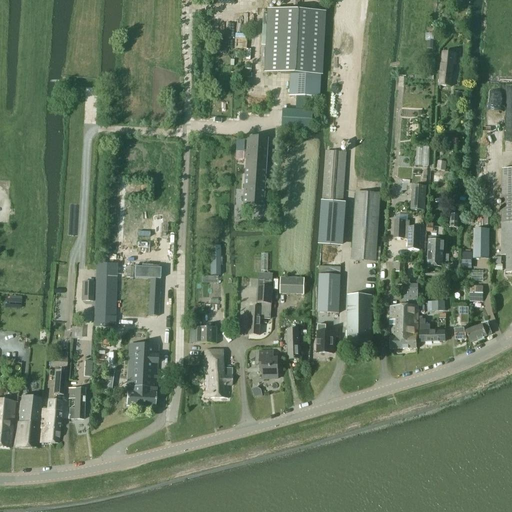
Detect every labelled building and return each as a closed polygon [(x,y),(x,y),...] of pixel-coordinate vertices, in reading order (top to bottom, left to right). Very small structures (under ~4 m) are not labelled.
[(321,76),(325,12),(267,9),(263,73),(289,74),(288,97),(319,98),(320,76),(321,76)] [(455,65),(456,55),(443,53),(439,86),(450,87),(453,65),(455,65)] [(302,125),(301,132),(309,133),(310,117),(303,116),(303,125),(302,125)] [(246,142),(242,205),(263,207),(266,143),(246,142)] [(326,152),(322,202),(342,203),(346,153),(326,152)] [(502,196),(501,224),(501,256),(506,256),(506,274),(511,274),(511,169),(502,170),(502,196)] [(433,173),(432,183),(433,183),(432,187),(439,188),(439,183),(443,183),(444,173),(433,173)] [(412,186),(411,207),(411,210),(424,211),(425,187),(412,186)] [(375,262),(380,194),(356,193),(351,260),(375,262)] [(321,202),(318,246),(344,248),(347,204),(342,203),(322,202),(321,202)] [(458,229),(458,216),(450,216),(449,228),(458,229)] [(408,239),(407,250),(419,251),(420,228),(409,228),(409,222),(395,221),(394,239),(403,239),(408,239)] [(488,260),(489,233),(489,230),(488,230),(473,230),(472,260),(488,260)] [(428,242),(427,252),(443,253),(444,242),(444,240),(441,240),(441,242),(439,242),(439,238),(431,237),(428,237),(428,242)] [(220,258),(220,251),(220,247),(210,247),(210,276),(220,276),(220,258)] [(427,252),(427,267),(442,267),(448,268),(449,256),(443,256),(443,253),(427,252)] [(403,273),(404,263),(396,262),(395,272),(403,273)] [(319,280),(318,315),(339,315),(340,281),(341,268),(319,267),(319,280)] [(134,269),(134,278),(151,279),(151,280),(150,285),(159,285),(160,285),(161,270),(134,269)] [(261,303),(261,308),(250,308),(249,318),(248,335),(259,336),(260,319),(270,320),(271,304),(272,288),(273,274),(271,274),(259,274),(258,287),(257,303),(261,303)] [(114,328),(115,277),(96,277),(94,327),(114,328)] [(280,278),(279,295),(304,296),(304,280),(280,278)] [(81,302),(92,302),(93,302),(94,283),(81,283),(81,302)] [(482,301),(483,287),(470,287),(469,301),(482,301)] [(390,350),(401,350),(417,349),(418,307),(417,289),(403,290),(404,307),(390,307),(390,350)] [(370,333),(371,296),(368,296),(365,296),(348,296),(347,350),(370,351),(370,333)] [(432,303),(427,303),(427,312),(432,312),(444,312),(444,302),(432,303)] [(125,303),(124,314),(134,314),(134,303),(125,303)] [(135,306),(135,326),(147,326),(147,316),(144,316),(144,307),(135,306)] [(461,324),(468,324),(469,308),(458,308),(459,314),(460,319),(461,324)] [(445,342),(445,332),(429,332),(429,326),(425,325),(425,320),(422,320),(422,318),(420,318),(419,333),(420,343),(445,342)] [(470,344),(486,337),(491,335),(487,325),(466,333),(470,344)] [(316,332),(316,354),(317,354),(333,354),(334,334),(325,333),(326,327),(318,327),(317,332),(316,332)] [(195,328),(194,344),(216,344),(216,328),(195,328)] [(288,360),(299,359),(299,330),(287,331),(288,360)] [(455,341),(466,340),(465,330),(462,330),(462,331),(454,331),(455,341)] [(129,346),(126,377),(126,393),(126,407),(155,408),(156,394),(158,347),(129,346)] [(231,386),(232,369),(223,369),(223,351),(205,351),(204,364),(204,375),(205,391),(205,399),(227,399),(227,386),(231,386)] [(263,380),(277,379),(277,359),(273,359),(273,352),(260,353),(260,369),(263,369),(263,380)] [(50,366),(59,367),(66,368),(67,359),(51,358),(50,366)] [(53,395),(54,395),(64,396),(66,372),(55,371),(53,395)] [(68,399),(69,399),(74,399),(74,405),(84,405),(84,390),(76,390),(76,389),(76,390),(68,389),(68,399)] [(39,424),(41,399),(21,397),(18,422),(17,431),(17,433),(16,448),(37,448),(38,433),(39,424)] [(13,419),(14,403),(0,400),(0,447),(10,448),(11,440),(12,430),(13,419)] [(47,407),(47,411),(47,412),(50,412),(50,416),(60,417),(61,409),(61,406),(61,403),(48,401),(48,405),(47,405),(47,407)] [(83,420),(84,405),(74,405),(74,409),(69,409),(69,416),(68,416),(69,416),(69,420),(83,420)] [(58,444),(59,430),(48,429),(49,426),(47,426),(47,420),(49,420),(50,416),(50,412),(47,412),(47,411),(42,410),(40,429),(39,443),(58,444)] [(48,429),(59,430),(59,425),(62,425),(63,419),(60,418),(60,417),(50,416),(49,420),(47,420),(47,426),(49,426),(48,429)]
